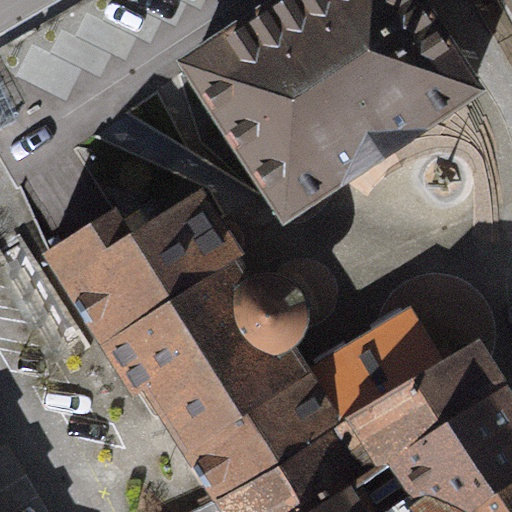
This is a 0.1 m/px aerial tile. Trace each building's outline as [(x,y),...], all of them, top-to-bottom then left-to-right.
[(412,0),(289,0),(189,66),(266,183),(285,212),(470,90),(412,0)] [(112,209),(49,250),(137,393),(150,385),(167,411),(176,426),(184,440),(218,494),(214,496),(216,499),(476,346),(473,341),(439,359),(428,339),(413,313),(305,378),(299,368),(292,356),(285,345),(294,336),(298,325),(299,314),(297,301),(292,290),(282,283),(269,280),(256,281),(245,288),(237,274),(229,262),(236,257),(211,217),(195,192),(129,233),(112,209)] [(476,346),(216,499),(186,511),(306,511),(503,392),(476,346)] [(466,511),(511,481),(511,404),(511,403),(503,392),(306,511),(466,511)] [(511,511),(511,481),(466,511),(511,511)]
